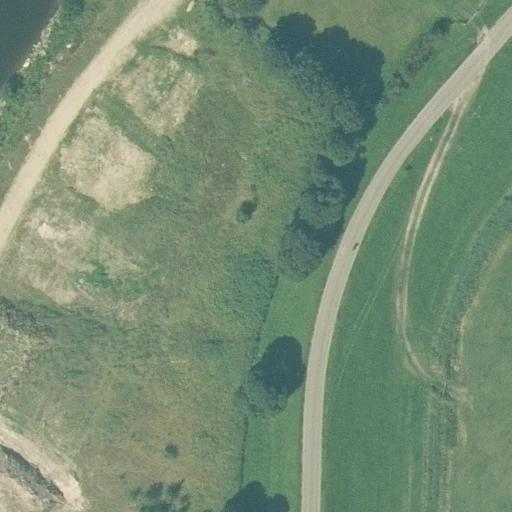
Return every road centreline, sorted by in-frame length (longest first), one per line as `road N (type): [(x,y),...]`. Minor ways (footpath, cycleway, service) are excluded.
road 1 (unclassified): [(308,511),(313,381),(335,281),(392,161),(511,15)]
road 2 (track): [(477,61),(398,284),(404,331),(440,390)]
